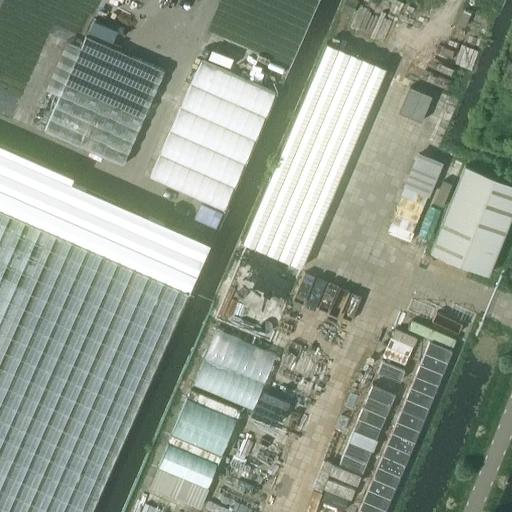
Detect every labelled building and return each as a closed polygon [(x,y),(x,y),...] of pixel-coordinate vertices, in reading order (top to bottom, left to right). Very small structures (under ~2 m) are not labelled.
[(352,0),(345,0),(341,11),(351,15),(356,2),(352,0)] [(59,95),(44,131),(122,165),(164,71),(85,36),(81,47),(66,40),(45,89),(59,95)] [(385,68),(326,42),(241,241),(301,267),(385,68)] [(229,210),(277,94),(198,62),(150,178),(229,210)] [(409,86),(399,112),(421,121),(431,95),(409,86)] [(72,176),(0,145),(0,511),(90,511),(188,292),(187,292),(208,243),(70,182),(72,176)] [(487,275),(511,212),(511,184),(465,166),(430,253),(487,275)] [(282,301),(282,300),(282,295),(280,289),(277,284),(273,279),(268,275),(263,273),(256,271),(251,271),(244,272),(240,274),(235,277),(230,281),(226,290),(224,295),(224,301),(224,307),(227,313),(229,317),(234,322),(238,325),(244,328),(248,329),(255,329),(264,327),(270,324),(274,321),(277,317),(280,311),(282,306),(282,301)]
